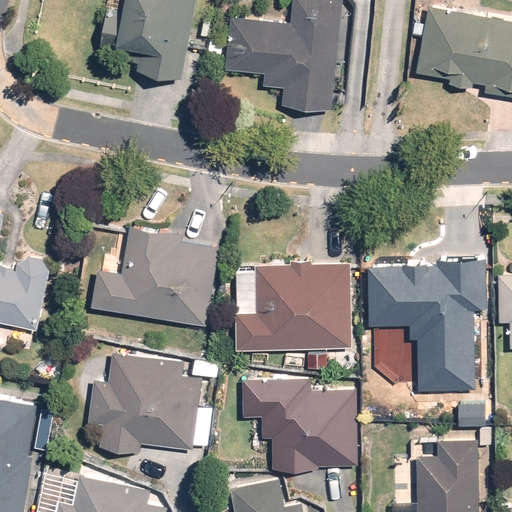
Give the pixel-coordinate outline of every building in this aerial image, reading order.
[(182,71),(195,0),(126,0),(125,6),(109,4),(102,41),(118,44),(119,37),(143,41),(139,63),(182,71)] [(333,104),(342,0),(294,0),(293,18),(232,13),(227,65),(266,68),(265,81),(287,82),(286,100),(333,104)] [(511,15),(430,1),(418,67),(451,73),(450,80),(511,91),(511,15)] [(0,225),(3,208),(0,207),(0,317),(38,325),(50,265),(44,255),(31,252),(19,259),(17,267),(0,263),(0,225)] [(99,265),(94,301),(208,319),(221,237),(131,223),(123,269),(99,265)] [(438,261),(370,262),(371,320),(413,320),(413,333),(420,333),(421,383),(478,382),(477,305),(488,304),(487,253),(438,254),(438,261)] [(237,308),(238,342),(354,340),(352,258),(256,260),(257,307),(237,308)] [(511,270),(500,271),(501,316),(511,316),(511,318),(511,270)] [(186,356),(115,348),(111,377),(97,375),(92,418),(106,419),(103,442),(141,446),(142,437),(195,443),(204,373),(184,371),(186,356)] [(359,458),(357,385),(312,386),(312,372),(245,374),(246,412),(265,411),(265,433),(275,433),(276,464),(319,463),(319,459),(359,458)] [(0,511),(21,511),(38,401),(0,395),(0,511)] [(479,511),(478,435),(440,436),(440,450),(419,451),(420,511),(479,511)] [(151,485),(81,471),(75,500),(61,498),(57,511),(166,511),(168,504),(148,500),(151,485)] [(305,511),(303,498),(286,501),(280,474),(231,483),(236,511),(305,511)]
